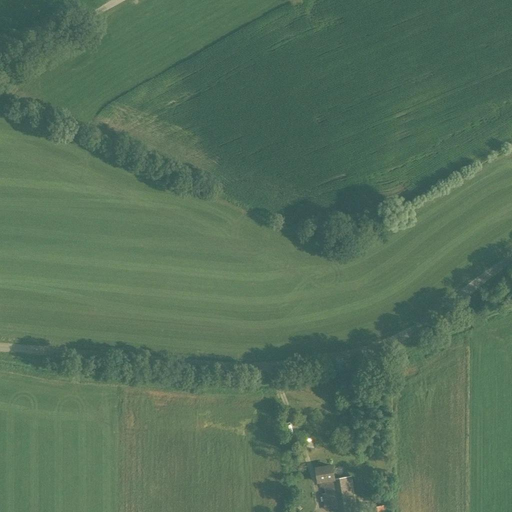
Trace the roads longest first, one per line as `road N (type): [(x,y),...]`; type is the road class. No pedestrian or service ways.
road 1 (unclassified): [(0,347),(232,367),(332,360),(401,338),(511,257)]
road 2 (unclassified): [(0,62),(111,2)]
